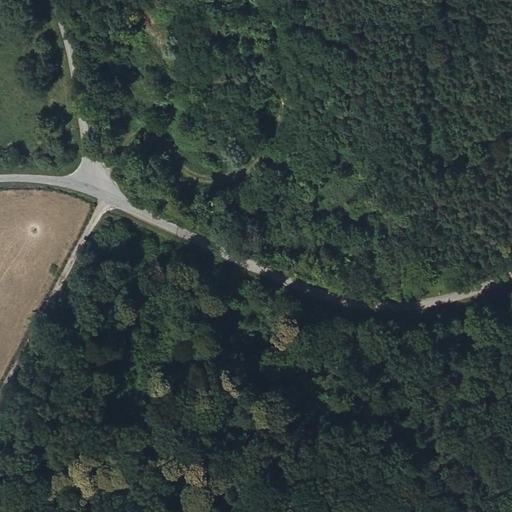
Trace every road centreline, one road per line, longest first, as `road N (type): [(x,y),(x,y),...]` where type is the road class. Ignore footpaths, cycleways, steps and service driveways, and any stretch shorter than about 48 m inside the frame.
road 1 (tertiary): [(511,265),(453,292),(393,304),(329,295),(85,189)]
road 2 (track): [(91,167),(109,166),(139,134),(202,179),(230,178),(252,162),(282,121),(277,87),(261,78),(169,78)]
road 3 (unclassified): [(85,189),(93,160),(71,59),(48,0)]
